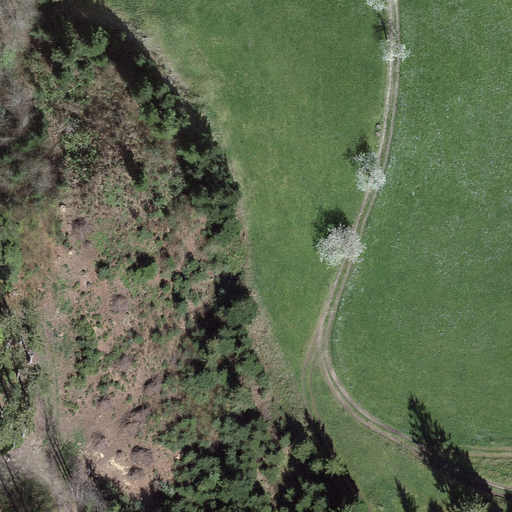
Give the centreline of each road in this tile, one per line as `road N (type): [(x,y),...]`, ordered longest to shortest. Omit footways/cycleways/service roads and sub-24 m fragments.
road 1 (track): [(511,449),(386,432),(337,380),(322,344),(392,102),(391,0)]
road 2 (track): [(322,344),(307,380),(320,428),(363,511)]
